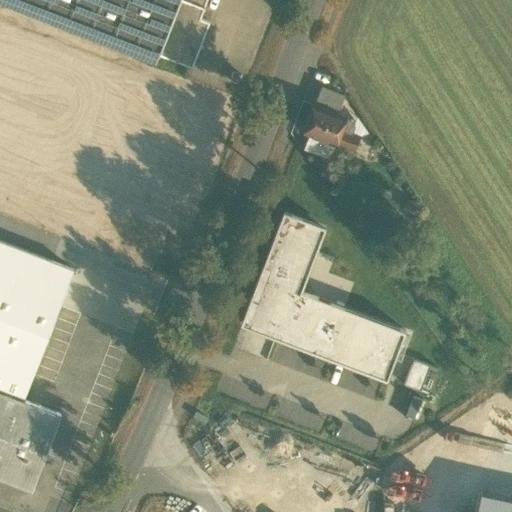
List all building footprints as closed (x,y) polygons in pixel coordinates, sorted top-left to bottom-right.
[(18,0),(158,54),(178,0),(18,0)] [(206,0),(178,0),(158,54),(192,67),(209,22),(200,18),(206,0)] [(226,114),(0,26),(0,132),(191,206),(226,114)] [(313,104),(344,115),(348,103),(317,92),(313,104)] [(304,130),(335,141),(339,128),(344,115),(313,104),(304,130)] [(335,141),(355,148),(360,135),(339,128),(335,141)] [(325,226),(283,210),(239,323),(386,380),(405,330),(300,290),(325,226)] [(0,391),(23,400),(73,269),(0,241),(0,391)] [(437,367),(413,358),(403,384),(428,393),(428,392),(420,389),(429,365),(437,368),(437,367)] [(0,458),(23,400),(0,391),(0,458)] [(60,414),(23,400),(0,458),(0,478),(31,490),(60,414)]
